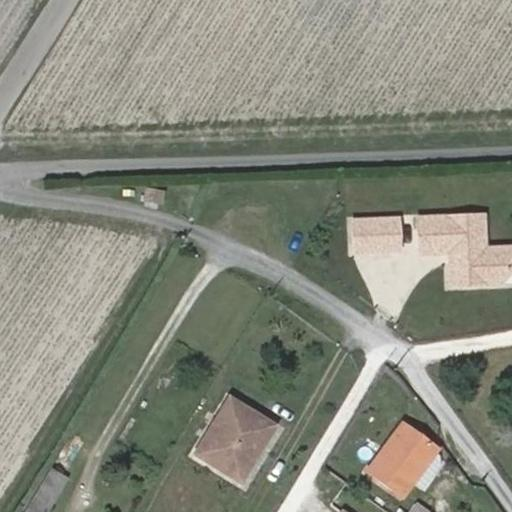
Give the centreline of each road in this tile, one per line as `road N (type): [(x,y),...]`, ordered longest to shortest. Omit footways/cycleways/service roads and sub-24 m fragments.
road 1 (residential): [(511,511),(415,374),(318,293),(178,224),(0,196)]
road 2 (residential): [(0,177),(28,169),(511,152)]
road 3 (unclassified): [(73,0),(0,114)]
